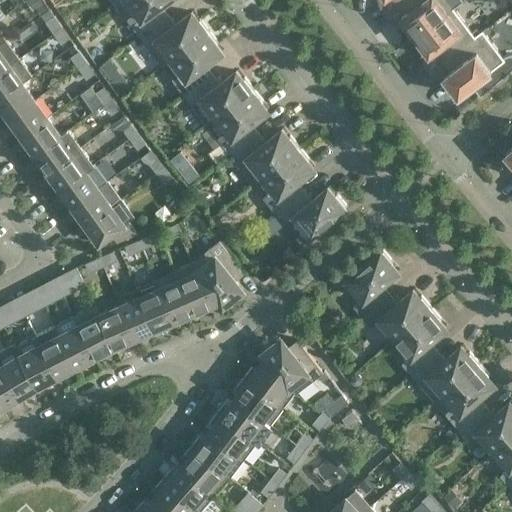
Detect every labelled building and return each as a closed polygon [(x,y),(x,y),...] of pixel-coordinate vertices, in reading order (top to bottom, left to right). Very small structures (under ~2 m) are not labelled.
[(129,0),(137,10),(127,18),(140,35),(163,17),(156,7),(165,0),(129,0)] [(403,0),(397,5),(410,22),(406,25),(415,36),(453,7),(462,0),(403,0)] [(453,7),(415,36),(423,48),(427,45),(440,62),(483,30),(482,29),(475,35),(453,7)] [(171,27),(163,17),(140,35),(162,65),(209,29),(200,17),(198,19),(192,11),(171,27)] [(62,26),(56,17),(48,23),(54,32),(62,26)] [(69,35),(62,26),(54,32),(60,40),(69,35)] [(209,29),(162,65),(185,95),(208,76),(201,67),(222,51),(216,43),(218,41),(209,29)] [(480,96),(511,69),(511,53),(507,54),(504,57),(483,30),(440,62),(454,79),(450,82),(459,94),(472,85),(480,96)] [(0,44),(0,70),(9,64),(19,57),(7,39),(0,44)] [(79,67),(87,61),(81,52),(73,58),(79,67)] [(113,81),(124,75),(112,55),(102,61),(113,81)] [(9,64),(0,70),(0,97),(22,81),(32,74),(19,57),(9,64)] [(94,70),(87,61),(79,67),(85,76),(94,70)] [(216,86),(208,76),(185,95),(207,124),(254,88),(245,76),(243,78),(237,70),(216,86)] [(22,81),(0,97),(0,102),(10,117),(35,99),(22,81)] [(98,94),(104,102),(113,96),(106,87),(98,94)] [(263,100),(254,88),(207,124),(230,154),(254,135),(246,125),(267,109),(261,101),(263,100)] [(119,105),(113,96),(104,102),(111,111),(119,105)] [(35,99),(10,117),(23,134),(48,117),(35,99)] [(48,117),(23,134),(36,152),(60,135),(48,117)] [(130,138),(138,131),(132,123),(123,129),(130,138)] [(261,145),(254,135),(230,154),(254,183),(300,146),(291,135),(288,136),(282,128),(261,145)] [(49,170),(82,145),(70,129),(61,135),(60,135),(36,152),(49,170)] [(145,140),(138,131),(130,138),(136,146),(145,140)] [(61,187),(86,170),(95,163),(82,145),(49,170),(61,187)] [(300,146),(254,183),(264,176),(278,194),(269,202),(277,212),(300,193),(292,184),(313,167),(307,159),(309,158),(300,146)] [(150,163),(157,172),(165,166),(158,157),(150,163)] [(172,174),(165,166),(157,172),(164,180),(172,174)] [(86,170),(61,187),(74,205),(98,187),(86,170)] [(98,187),(74,205),(87,222),(122,197),(109,179),(98,187)] [(312,233),(347,204),(337,192),(335,194),(328,186),(308,203),(300,193),(277,212),(304,245),(314,236),(312,233)] [(122,197),(87,222),(100,240),(111,232),(117,240),(137,232),(128,220),(135,215),(122,197)] [(170,236),(182,231),(177,222),(166,227),(170,236)] [(151,234),(139,239),(143,248),(155,243),(151,234)] [(143,248),(139,239),(128,244),(132,253),(143,248)] [(191,261),(192,262),(193,262),(225,302),(235,295),(231,290),(239,284),(232,275),(242,267),(219,239),(191,261)] [(353,305),(362,316),(385,297),(377,287),(398,270),(391,262),(394,261),(384,249),(348,278),(363,297),(353,305)] [(103,265),(115,260),(111,251),(99,256),(103,265)] [(92,270),(103,265),(99,256),(88,261),(92,270)] [(193,262),(192,262),(176,269),(196,315),(207,310),(205,305),(221,298),(225,303),(225,302),(193,262)] [(74,283),(83,279),(78,267),(68,271),(74,283)] [(176,269),(156,278),(174,318),(182,315),(184,320),(196,315),(176,269)] [(136,287),(140,296),(156,332),(167,327),(165,322),(174,318),(156,278),(136,287)] [(46,283),(36,288),(42,300),(52,295),(46,283)] [(42,300),(36,288),(28,293),(34,304),(42,300)] [(393,306),(385,297),(362,316),(371,326),(380,318),(396,336),(431,306),(422,295),(420,296),(413,289),(393,306)] [(140,296),(120,304),(134,336),(142,332),(145,337),(156,332),(140,296)] [(4,304),(0,306),(0,317),(1,320),(11,315),(4,304)] [(95,304),(75,315),(95,354),(103,350),(106,355),(116,349),(95,304)] [(96,304),(95,304),(116,349),(128,344),(125,339),(134,336),(120,304),(100,313),(96,304)] [(431,306),(396,336),(411,355),(402,363),(411,373),(433,353),(425,344),(445,327),(439,319),(441,317),(431,306)] [(55,325),(60,334),(78,369),(89,364),(86,359),(95,354),(75,315),(55,325)] [(36,335),(41,344),(56,374),(65,370),(67,375),(78,369),(60,334),(55,325),(36,335)] [(323,372),(302,343),(292,351),(285,342),(277,348),(273,344),(263,351),(267,356),(296,393),(323,372)] [(41,344),(20,354),(40,389),(50,383),(48,378),(56,374),(41,344)] [(441,363),(433,353),(411,373),(435,401),(479,362),(470,351),(468,353),(461,345),(441,363)] [(0,364),(18,395),(26,390),(29,395),(40,389),(20,354),(1,366),(0,364)] [(267,356),(256,370),(251,367),(244,376),(276,401),(285,407),(296,393),(267,356)] [(479,362),(435,401),(460,429),(482,409),(474,400),(494,382),(487,375),(489,373),(479,362)] [(18,395),(0,364),(0,406),(3,411),(13,405),(10,400),(18,395)] [(276,401),(244,376),(237,386),(241,389),(235,397),(263,418),(272,425),(285,407),(276,401)] [(263,418),(235,397),(230,404),(225,401),(218,411),(249,435),(259,442),(272,425),(263,418)] [(490,419),(482,409),(460,429),(468,439),(478,431),(494,449),(511,432),(511,403),(510,401),(490,419)] [(342,417),(349,426),(359,418),(352,409),(342,417)] [(249,435),(218,411),(211,420),(215,423),(209,431),(236,452),(245,459),(259,442),(249,435)] [(314,420),(322,427),(330,417),(322,411),(314,420)] [(236,452),(209,431),(203,439),(199,435),(192,445),(222,470),(231,477),(245,459),(236,452)] [(511,432),(494,449),(510,467),(500,475),(509,485),(511,482),(511,432)] [(304,450),(312,440),(304,433),(296,443),(304,450)] [(297,459),(304,450),(296,443),(289,453),(297,459)] [(222,470),(192,445),(184,454),(188,458),(182,465),(207,487),(216,495),(231,477),(222,470)] [(395,469),(402,478),(410,471),(402,463),(395,469)] [(207,487),(182,465),(175,472),(171,468),(163,478),(193,504),(207,487)] [(278,484),(286,474),(278,468),(270,478),(278,484)] [(417,479),(410,471),(402,478),(409,486),(417,479)] [(185,511),(193,504),(163,478),(155,486),(160,490),(153,497),(169,511),(185,511)] [(271,493),(278,484),(270,478),(263,488),(271,493)] [(363,511),(370,506),(355,489),(328,511),(363,511)] [(255,510),(262,502),(252,494),(246,502),(255,510)] [(423,502),(431,510),(439,503),(431,495),(423,502)] [(169,511),(153,497),(147,504),(143,501),(135,510),(137,511),(169,511)] [(444,511),(446,511),(439,503),(431,510),(432,511),(444,511)]
